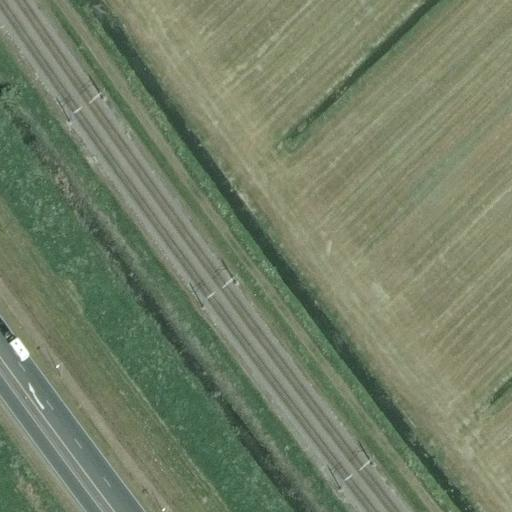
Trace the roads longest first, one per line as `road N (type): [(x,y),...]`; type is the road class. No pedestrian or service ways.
road 1 (trunk): [(129,511),(0,336)]
road 2 (trunk): [(0,386),(91,511)]
